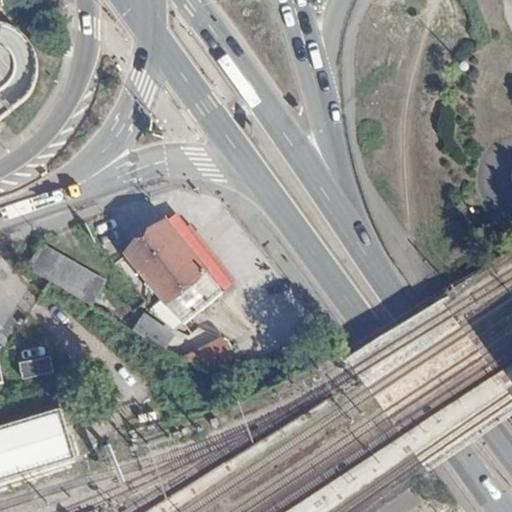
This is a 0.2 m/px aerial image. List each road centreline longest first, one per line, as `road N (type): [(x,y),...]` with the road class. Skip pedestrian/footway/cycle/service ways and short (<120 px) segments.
road 1 (primary): [(244,159),(501,511)]
road 2 (primary): [(511,455),(345,221)]
road 3 (primary): [(345,221),(191,0)]
road 4 (primary): [(20,211),(104,149),(127,118),(150,31)]
road 5 (primary): [(20,211),(142,164),(244,159)]
road 6 (primary): [(90,0),(70,107),(54,135),(0,170)]
road 7 (primary): [(150,31),(244,159)]
road 8 (primary): [(345,221),(314,73)]
